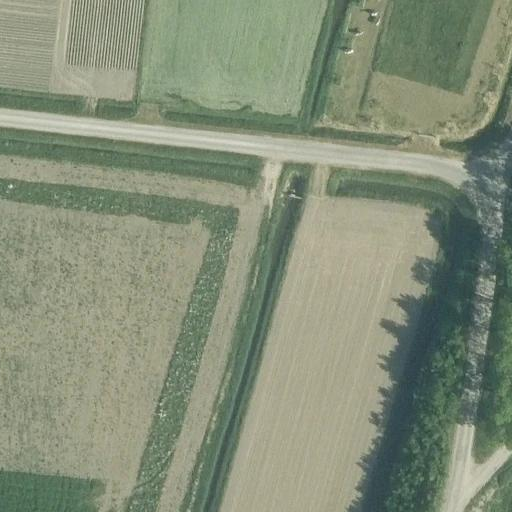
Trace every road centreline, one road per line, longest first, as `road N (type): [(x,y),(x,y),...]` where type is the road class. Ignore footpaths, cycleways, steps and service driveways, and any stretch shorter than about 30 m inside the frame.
road 1 (unclassified): [(494,174),(0,117)]
road 2 (unclassified): [(453,500),(481,351),(494,174)]
